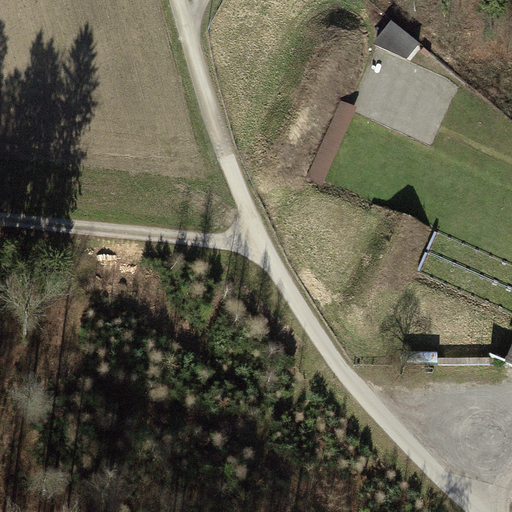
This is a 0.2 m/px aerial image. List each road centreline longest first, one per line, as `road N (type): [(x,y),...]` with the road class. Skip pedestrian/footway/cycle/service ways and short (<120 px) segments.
road 1 (track): [(478,511),(352,379),(258,244),(0,226)]
road 2 (residential): [(182,0),(258,244)]
